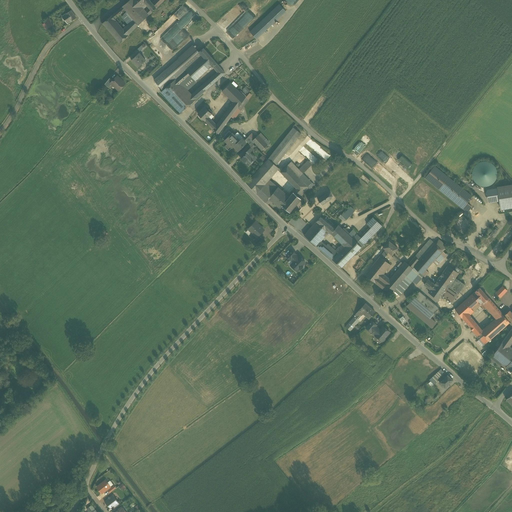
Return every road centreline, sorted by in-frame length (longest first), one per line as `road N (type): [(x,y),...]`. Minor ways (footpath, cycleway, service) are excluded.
road 1 (residential): [(67,0),(121,65),(278,220),(511,424)]
road 2 (unclassified): [(498,268),(434,233),(317,137),(188,0)]
road 3 (track): [(286,227),(143,382),(72,511)]
road 4 (track): [(399,200),(511,59)]
road 5 (track): [(491,405),(372,511)]
road 6 (track): [(0,131),(44,51),(81,18)]
